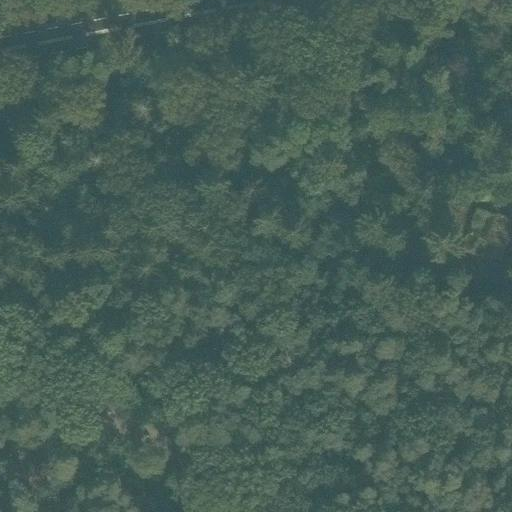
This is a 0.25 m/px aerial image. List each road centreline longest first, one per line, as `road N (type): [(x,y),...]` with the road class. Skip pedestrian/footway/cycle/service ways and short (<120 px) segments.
road 1 (unclassified): [(297,511),(0,361)]
road 2 (primary): [(0,52),(278,0)]
